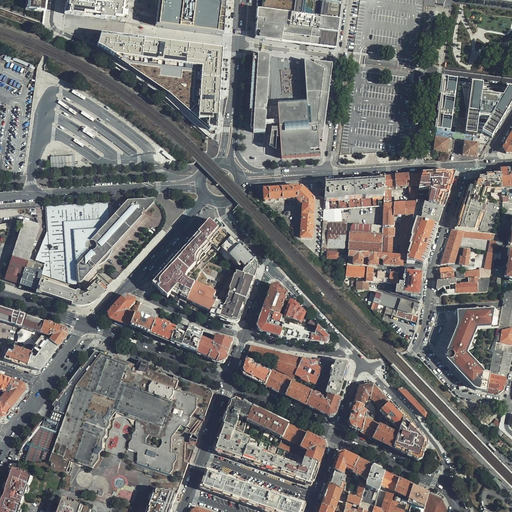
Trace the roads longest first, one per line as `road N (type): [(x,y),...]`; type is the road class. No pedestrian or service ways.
road 1 (tertiary): [(0,197),(201,190)]
road 2 (residential): [(463,164),(417,345)]
road 3 (residential): [(417,167),(429,69),(511,80)]
road 4 (primary): [(227,382),(86,324)]
road 5 (residential): [(446,485),(437,447),(367,367)]
road 6 (unknown): [(165,497),(46,448)]
road 7 (residential): [(243,336),(126,285)]
road 8 (unknown): [(180,457),(61,414)]
road 9 (unknown): [(148,365),(133,364),(115,395),(72,386),(61,414)]
road 10 (primary): [(336,436),(227,382)]
road 11 (residential): [(202,454),(316,496)]
road 12 (primary): [(446,485),(336,436)]
road 13 (tertiary): [(205,195),(126,285)]
